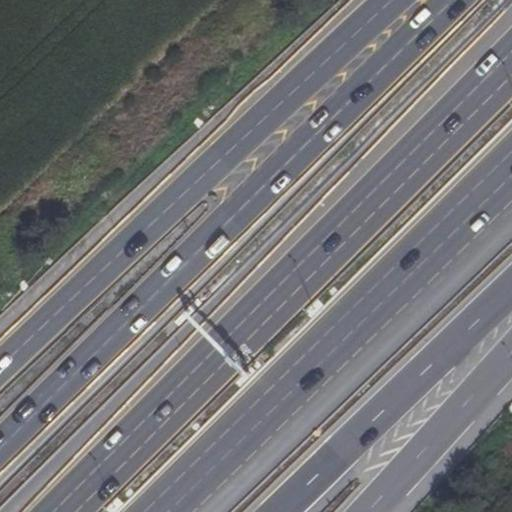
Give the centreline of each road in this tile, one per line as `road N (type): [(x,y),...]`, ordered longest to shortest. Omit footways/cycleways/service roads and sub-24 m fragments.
road 1 (motorway): [(456,0),(0,458)]
road 2 (motorway): [(511,62),(59,511)]
road 3 (motorway): [(391,0),(0,365)]
road 4 (motorway): [(168,511),(511,178)]
road 5 (motorway): [(285,511),(511,291)]
road 6 (motorway): [(364,511),(511,355)]
